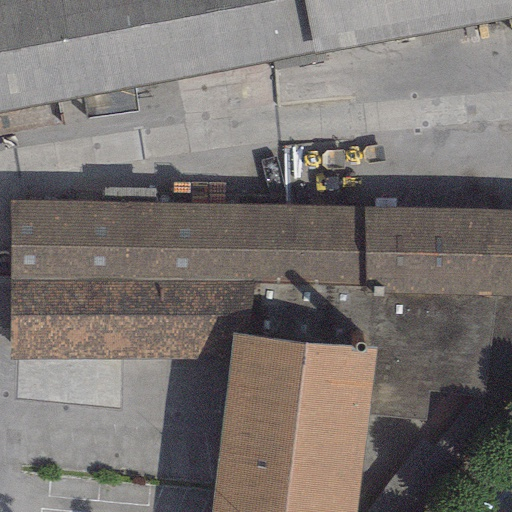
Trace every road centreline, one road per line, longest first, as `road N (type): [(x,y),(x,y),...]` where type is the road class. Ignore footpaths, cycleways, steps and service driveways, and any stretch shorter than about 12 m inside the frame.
road 1 (unknown): [(0,137),(511,91)]
road 2 (unknown): [(0,406),(169,408)]
